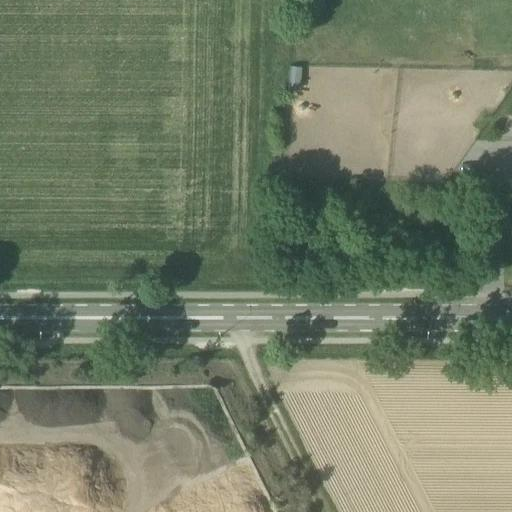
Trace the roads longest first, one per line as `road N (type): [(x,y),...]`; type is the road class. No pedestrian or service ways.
road 1 (primary): [(511,316),(0,317)]
road 2 (track): [(314,511),(237,343),(236,315)]
